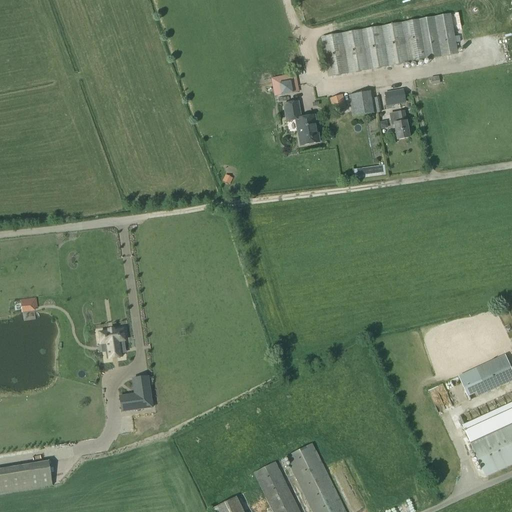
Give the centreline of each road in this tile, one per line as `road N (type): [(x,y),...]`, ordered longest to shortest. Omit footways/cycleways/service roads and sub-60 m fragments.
road 1 (track): [(511,167),(120,219)]
road 2 (unclassified): [(120,219),(0,235)]
